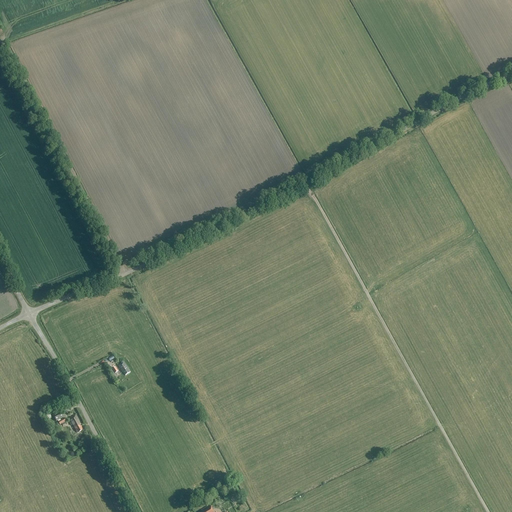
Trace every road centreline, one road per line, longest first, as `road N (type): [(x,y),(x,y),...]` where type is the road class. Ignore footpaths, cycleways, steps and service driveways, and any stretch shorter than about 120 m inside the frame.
road 1 (unclassified): [(27,312),(206,234),(511,74)]
road 2 (track): [(124,273),(3,39)]
road 3 (unclassified): [(135,511),(27,312)]
